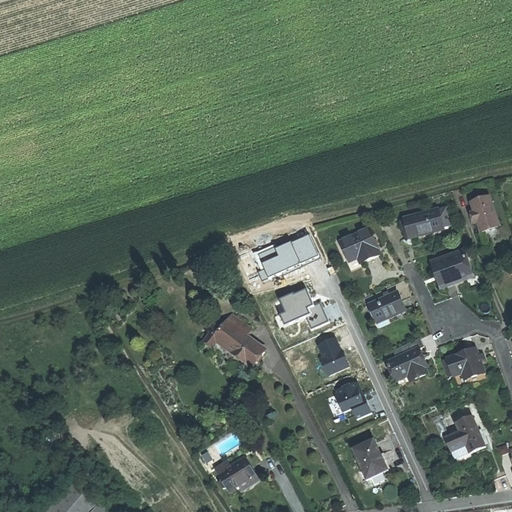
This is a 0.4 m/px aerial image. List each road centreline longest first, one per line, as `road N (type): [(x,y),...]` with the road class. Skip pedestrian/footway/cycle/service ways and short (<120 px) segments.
road 1 (track): [(0,316),(247,232),(511,169)]
road 2 (residential): [(431,506),(330,279)]
